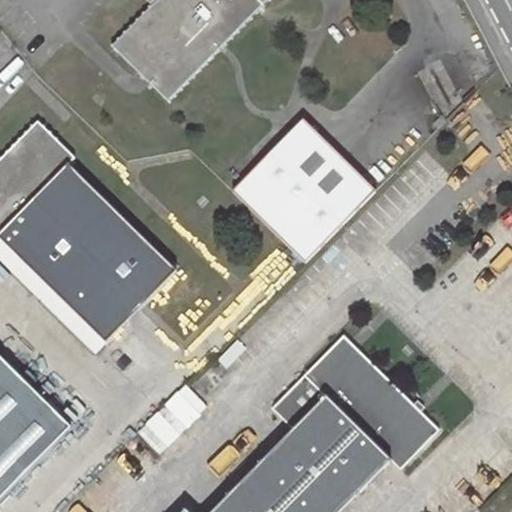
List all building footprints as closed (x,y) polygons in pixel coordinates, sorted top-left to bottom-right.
[(162,102),(269,0),(160,0),(111,51),(162,102)] [(310,258),(381,186),(312,116),(240,190),(310,258)] [(183,269),(75,162),(81,156),(42,117),(0,158),(0,225),(4,230),(0,233),(110,341),(183,269)] [(0,233),(0,251),(101,351),(110,341),(0,233)] [(446,423),(351,328),(279,401),(301,423),(213,511),(201,511),(193,503),(184,511),(339,511),(398,453),(407,462),(446,423)] [(0,353),(0,499),(73,427),(0,353)]
